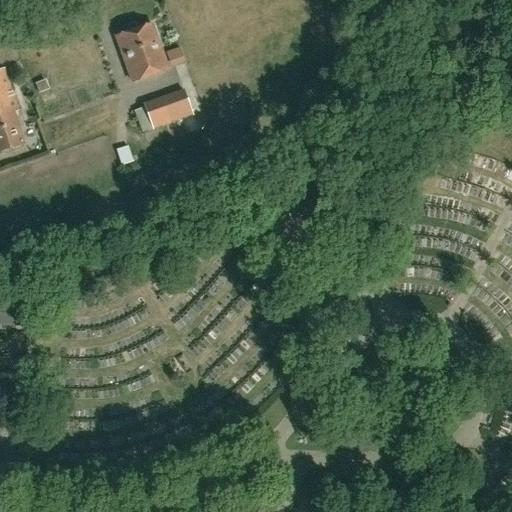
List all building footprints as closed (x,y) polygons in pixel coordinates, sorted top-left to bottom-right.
[(469,38),(478,29),(464,15),(455,23),(469,38)] [(132,82),(167,69),(151,24),(116,37),(132,82)] [(458,39),(435,43),(437,55),(460,52),(458,39)] [(170,67),(184,62),(179,48),(165,53),(170,67)] [(0,152),(24,144),(13,114),(18,112),(3,69),(0,70),(0,152)] [(46,79),(35,83),(39,93),(49,89),(46,79)] [(152,129),(193,115),(184,90),(143,104),(152,129)] [(0,326),(34,327),(35,303),(0,301),(0,326)]
